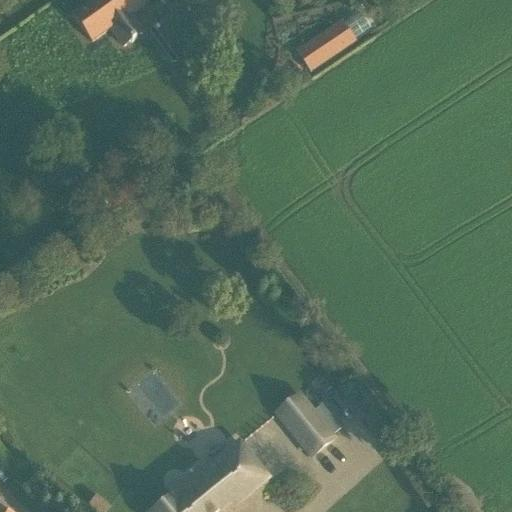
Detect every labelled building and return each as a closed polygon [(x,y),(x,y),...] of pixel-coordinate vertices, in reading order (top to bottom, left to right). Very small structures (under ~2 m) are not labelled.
[(140,0),(93,0),(72,15),(91,43),(111,29),(124,47),(131,42),(132,43),(135,40),(135,39),(142,34),(129,16),(144,5),(140,0)] [(310,73),(356,43),(342,22),(296,52),(310,73)] [(59,58),(16,92),(33,113),(75,79),(59,58)] [(146,160),(100,191),(114,209),(160,179),(146,160)] [(337,439),(299,393),(273,415),(310,461),(337,439)] [(214,511),(265,473),(241,442),(150,511),(214,511)]
